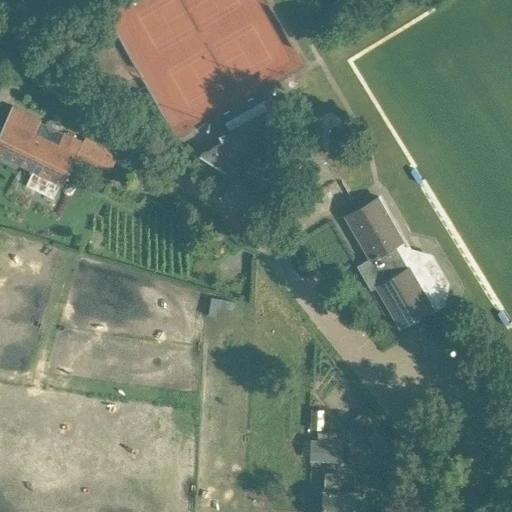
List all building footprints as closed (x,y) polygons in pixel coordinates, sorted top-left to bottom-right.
[(0,0),(0,11),(6,15),(12,5),(3,0),(0,0)] [(19,9),(16,14),(24,19),(29,11),(25,8),(19,9)] [(10,111),(0,132),(0,154),(34,170),(62,184),(76,155),(82,142),(64,134),(59,145),(34,132),(40,122),(40,121),(12,107),(10,111)] [(270,149),(267,113),(266,109),(265,109),(265,113),(231,133),(232,136),(223,141),(220,135),(219,135),(222,142),(200,154),(199,155),(225,174),(226,173),(225,172),(268,148),(268,149),(270,149)] [(371,290),(377,287),(400,327),(433,309),(433,308),(440,304),(433,291),(435,283),(425,265),(403,259),(395,245),(404,240),(379,197),(345,216),(370,258),(357,266),(371,290)] [(366,416),(355,424),(363,435),(374,426),(366,416)] [(311,460),(325,461),(340,461),(341,441),(312,440),(311,460)] [(322,511),(354,511),(356,492),(339,492),(339,473),(324,473),(322,511)]
